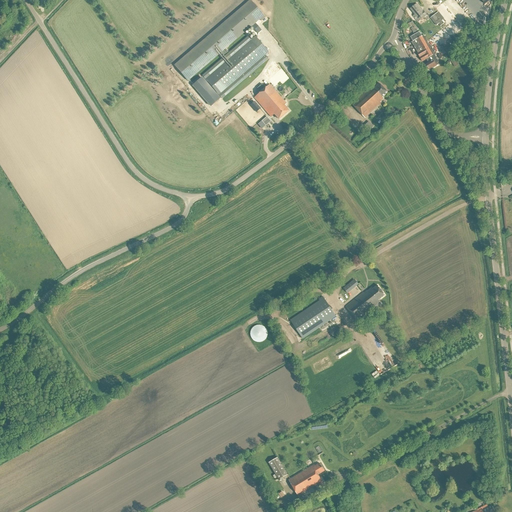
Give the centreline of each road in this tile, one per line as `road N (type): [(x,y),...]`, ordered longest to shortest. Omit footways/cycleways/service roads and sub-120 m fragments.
road 1 (secondary): [(511,417),(486,138)]
road 2 (tertiary): [(190,197),(147,182),(128,164),(25,0)]
road 3 (tertiary): [(190,197),(228,188),(288,143),(393,35)]
road 4 (unclassified): [(0,330),(85,268),(171,228),(190,197)]
road 5 (tertiary): [(486,138),(454,136),(440,126),(393,35)]
road 6 (track): [(288,143),(367,258)]
road 7 (secondary): [(486,138),(506,0)]
